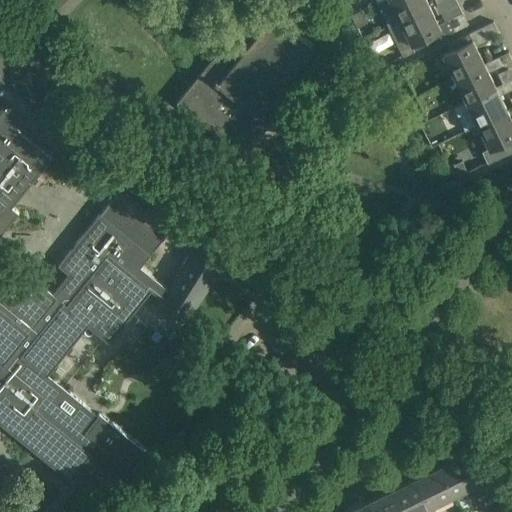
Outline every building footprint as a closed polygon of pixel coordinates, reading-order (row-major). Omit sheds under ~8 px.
[(399,20),(429,6),(426,0),(381,0),(376,3),(387,26),(399,20)] [(429,6),(399,20),(410,43),(405,46),(409,53),(468,24),(462,12),(438,24),(429,6)] [(266,22),(251,10),(176,102),(243,156),(269,124),(259,116),(315,46),(273,13),(266,22)] [(443,54),(454,78),(484,63),(475,45),(499,34),(493,21),(469,33),(472,40),(443,54)] [(0,68),(10,57),(0,48),(0,68)] [(2,107),(4,105),(30,73),(10,57),(0,68),(0,105),(2,107)] [(454,78),(466,101),(495,87),(488,72),(502,65),(498,57),(484,63),(454,78)] [(4,105),(17,115),(16,115),(23,121),(49,88),(30,73),(4,105)] [(466,101),(477,125),(507,110),(499,95),(511,89),(511,85),(509,80),(495,87),(466,101)] [(2,107),(0,108),(0,364),(0,422),(70,479),(83,463),(91,470),(89,472),(114,492),(147,451),(99,413),(97,415),(48,375),(87,325),(109,342),(151,291),(162,300),(156,309),(183,326),(229,253),(202,236),(168,290),(140,267),(150,254),(100,214),(74,245),(77,248),(74,253),(70,250),(58,265),(68,274),(53,293),(26,271),(17,282),(0,268),(0,235),(18,213),(11,207),(51,158),(10,124),(16,115),(17,115),(4,105),(2,107)] [(511,120),(507,110),(477,125),(489,148),(483,151),(488,161),(511,149),(511,144),(509,139),(511,137),(511,120)] [(467,172),(461,160),(452,164),(458,176),(467,172)] [(463,455),(440,466),(454,495),(467,489),(472,500),(490,491),(477,465),(470,468),(463,455)] [(416,477),(431,507),(454,495),(440,466),(416,477)] [(403,511),(419,511),(431,507),(416,477),(393,489),(403,511)] [(403,511),(393,489),(370,500),(376,511),(403,511)] [(346,511),(376,511),(370,500),(346,511)]
